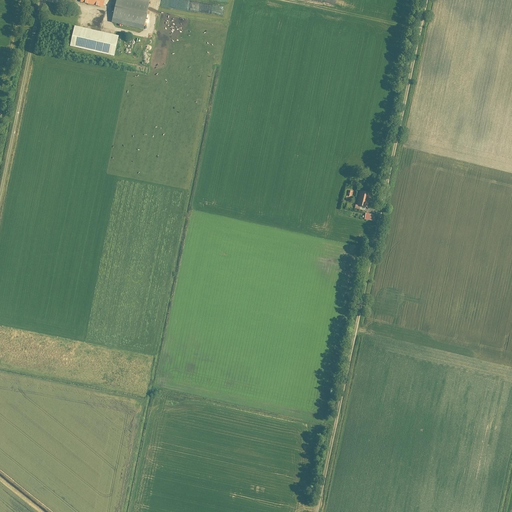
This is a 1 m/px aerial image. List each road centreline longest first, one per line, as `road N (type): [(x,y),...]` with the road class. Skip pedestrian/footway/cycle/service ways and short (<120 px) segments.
road 1 (unclassified): [(426,0),(316,511)]
road 2 (unclassified): [(0,201),(41,0)]
